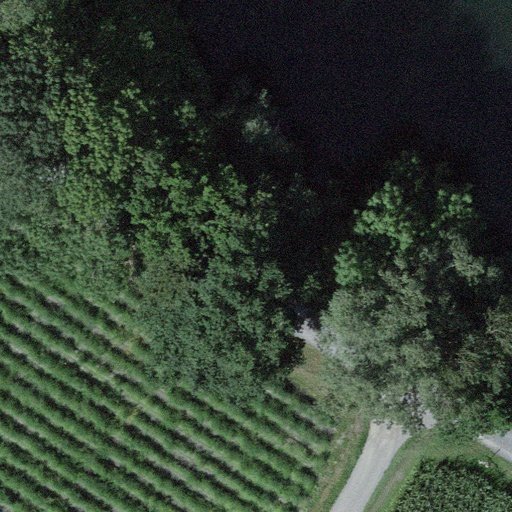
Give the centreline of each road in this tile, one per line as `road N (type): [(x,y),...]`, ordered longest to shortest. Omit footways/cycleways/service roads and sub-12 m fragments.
road 1 (track): [(411,388),(0,117)]
road 2 (track): [(334,511),(411,388)]
